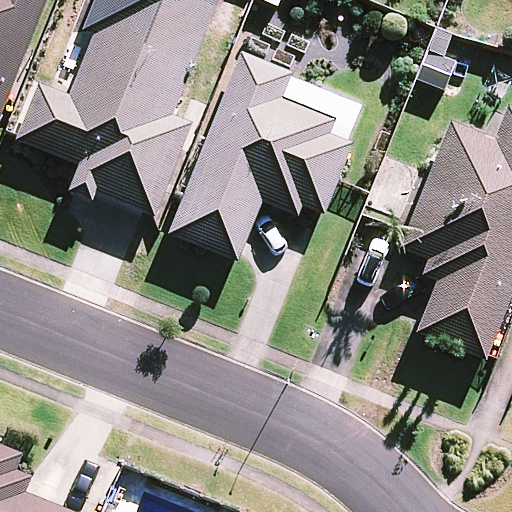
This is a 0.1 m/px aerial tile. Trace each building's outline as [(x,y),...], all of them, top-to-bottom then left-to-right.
[(0,0),(0,110),(44,0),(0,0)] [(166,123),(204,30),(130,0),(92,0),(77,38),(89,43),(64,104),(35,93),(14,143),(13,148),(74,173),(63,199),(89,210),(92,203),(148,225),(163,190),(187,131),(166,123)] [(254,0),(252,5),(273,14),(278,0),(254,0)] [(467,67),(437,54),(426,81),(456,93),(467,67)] [(163,243),(231,270),(256,209),(292,224),(297,213),(317,222),(333,184),(346,151),(326,142),(332,127),(278,105),(287,82),(237,61),(179,205),(163,243)] [(478,369),(511,285),(511,116),(503,113),(489,148),(446,130),(403,236),(395,256),(423,268),(417,283),(432,289),(410,341),(478,369)] [(17,461),(0,453),(0,511),(51,511),(20,499),(27,484),(10,477),(17,461)]
